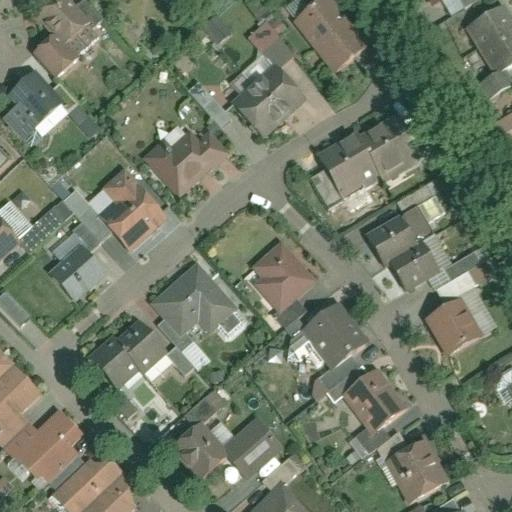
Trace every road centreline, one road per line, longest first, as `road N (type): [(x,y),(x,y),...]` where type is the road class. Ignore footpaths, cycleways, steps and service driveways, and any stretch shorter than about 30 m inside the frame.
road 1 (residential): [(481,499),(376,295),(263,180)]
road 2 (residential): [(50,377),(263,180)]
road 3 (residential): [(188,511),(50,377)]
road 4 (residential): [(263,180),(398,86)]
